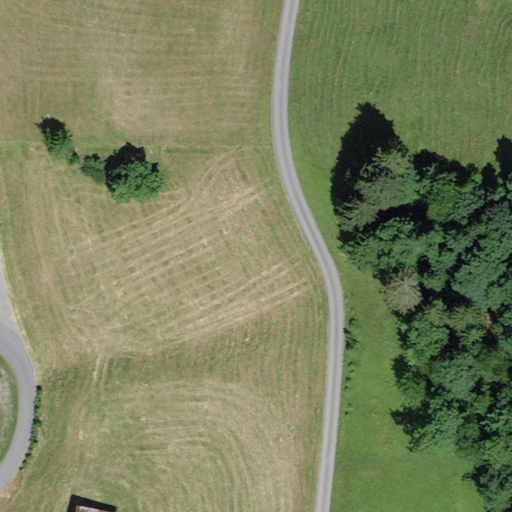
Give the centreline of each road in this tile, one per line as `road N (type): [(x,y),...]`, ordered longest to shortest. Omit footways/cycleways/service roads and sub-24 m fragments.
road 1 (residential): [(321,511),(334,286),(281,149),(278,103),(295,0)]
road 2 (residential): [(0,478),(18,447),(27,391),(23,368),(0,341)]
